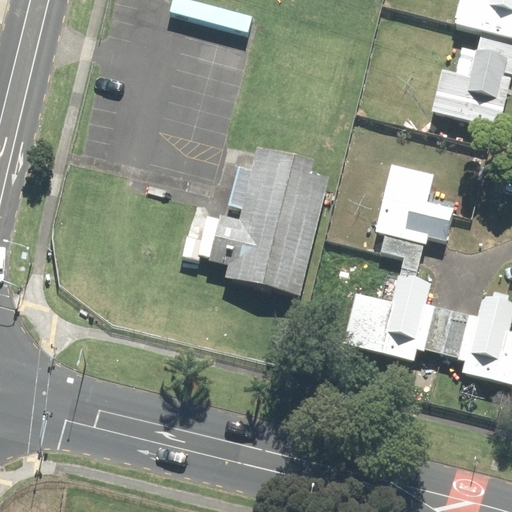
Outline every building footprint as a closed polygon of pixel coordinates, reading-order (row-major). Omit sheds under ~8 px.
[(511,0),(460,0),(453,32),(511,46),(511,0)] [(439,78),(429,119),(495,135),(507,86),(501,84),(502,79),(511,81),(511,74),(511,49),(478,41),(467,85),(439,78)] [(334,57),(317,135),(333,138),(350,61),(334,57)] [(297,302),(330,183),(258,163),(241,224),(224,219),(210,268),(228,273),(225,283),(297,302)] [(431,183),(390,173),(373,240),(382,242),(378,259),(402,265),(399,276),(416,280),(425,245),(443,249),(451,217),(424,211),(431,183)] [(411,369),(414,357),(421,359),(432,314),(423,312),(428,291),(397,284),(390,311),(352,302),(340,353),(411,369)] [(475,325),(435,315),(425,357),(455,365),(455,368),(462,369),(460,381),(511,393),(511,341),(506,340),(511,314),(504,313),(506,301),(493,298),(490,309),(479,307),(475,325)]
